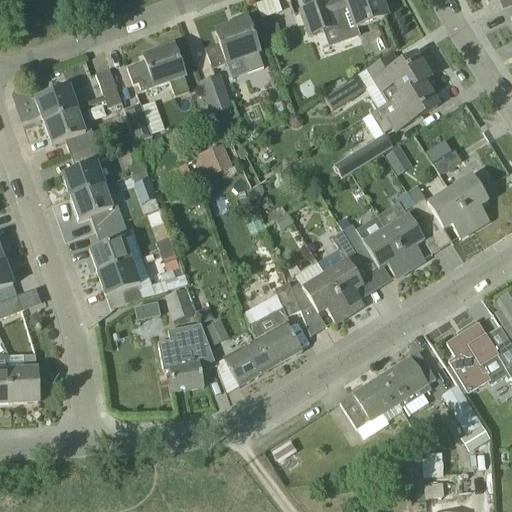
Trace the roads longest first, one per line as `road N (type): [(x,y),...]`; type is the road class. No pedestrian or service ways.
road 1 (residential): [(87,444),(227,430),(511,259)]
road 2 (residential): [(87,444),(73,332),(0,131)]
road 3 (residential): [(0,68),(189,0)]
road 4 (residential): [(511,115),(440,0)]
